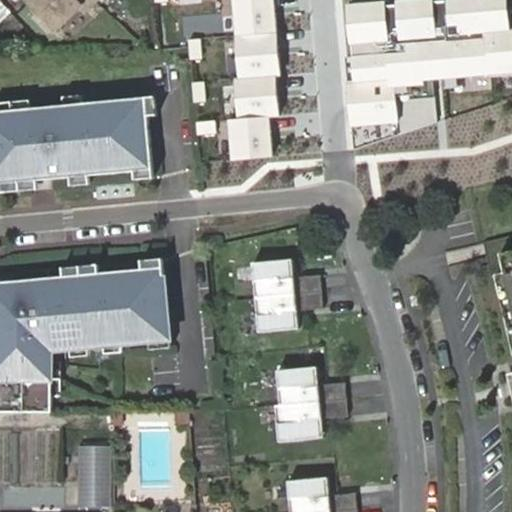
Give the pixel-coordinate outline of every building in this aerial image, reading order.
[(82,12),(94,0),(30,0),(27,3),(53,31),(78,7),(82,12)] [(149,98),(0,112),(0,184),(155,170),(149,98)] [(511,238),(490,244),(511,338),(511,238)] [(322,292),(320,276),(294,278),(293,260),(258,263),(261,298),(322,292)] [(172,340),(165,268),(0,282),(0,412),(54,413),(54,350),(172,340)] [(299,330),(298,311),(323,309),(322,292),(261,298),(265,333),(299,330)] [(347,400),(346,383),(320,386),(318,368),(283,371),(287,406),(347,400)] [(325,438),(323,419),(349,416),(347,400),(287,406),(282,406),(285,442),(325,438)] [(340,511),(358,510),(357,494),(331,496),(329,478),(294,481),(297,511),(340,511)]
